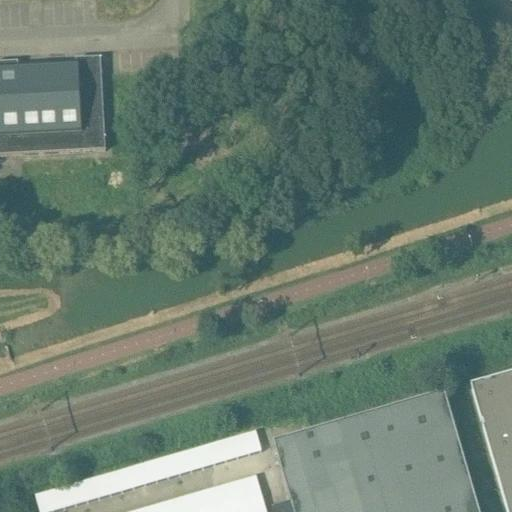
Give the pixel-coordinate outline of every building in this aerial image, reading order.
[(18,65),(0,65),(0,158),(106,153),(101,61),(76,62),(76,72),(19,75),(18,65)] [(511,511),(511,378),(471,391),(505,511),(511,511)] [(477,511),(444,398),(273,447),(292,511),(477,511)] [(249,458),(262,454),(256,435),(243,439),(249,458)] [(249,458),(243,439),(231,442),(237,461),(249,458)] [(220,445),(226,465),(237,461),(231,442),(220,445)] [(208,449),(214,468),(226,465),(220,445),(208,449)] [(197,452),(203,471),(214,468),(208,449),(197,452)] [(185,455),(191,475),(203,471),(197,452),(185,455)] [(185,455),(174,459),(179,478),(191,475),(185,455)] [(174,459),(162,462),(168,481),(179,478),(174,459)] [(151,465),(156,485),(168,481),(162,462),(151,465)] [(156,485),(151,465),(139,469),(145,488),(156,485)] [(133,491),(145,488),(139,469),(128,472),(133,491)] [(116,475),(122,495),(133,491),(128,472),(116,475)] [(105,479),(110,498),(122,495),(116,475),(105,479)] [(99,502),(110,498),(105,479),(93,482),(99,502)] [(250,502),(262,498),(256,480),(244,483),(250,502)] [(87,505),(99,502),(93,482),(82,485),(87,505)] [(244,483),(233,487),(238,505),(250,502),(244,483)] [(87,505),(82,485),(70,489),(76,508),(87,505)] [(226,509),(238,505),(233,487),(221,490),(226,509)] [(76,508),(70,489),(59,492),(64,511),(76,508)] [(215,511),(226,509),(221,490),(210,493),(214,511),(215,511)] [(47,496),(51,511),(62,511),(64,511),(59,492),(47,496)] [(198,497),(202,511),(214,511),(210,493),(198,497)] [(51,511),(47,496),(36,499),(39,511),(51,511)] [(186,500),(189,511),(202,511),(198,497),(186,500)] [(265,511),(262,498),(250,502),(252,511),(265,511)] [(189,511),(186,500),(175,504),(177,511),(189,511)] [(239,511),(252,511),(250,502),(238,505),(239,511)]
